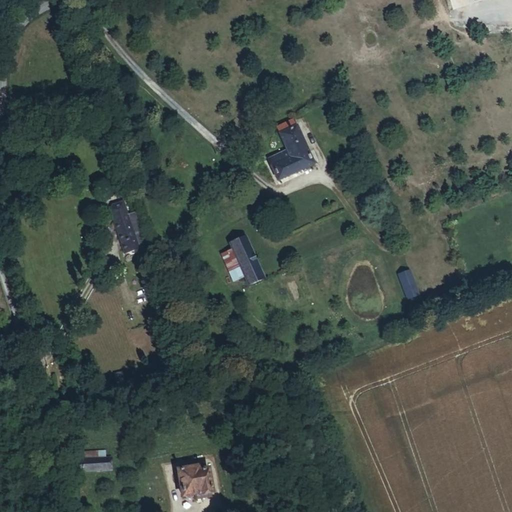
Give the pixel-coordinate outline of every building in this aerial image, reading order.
[(278,182),(311,168),(291,120),(269,129),(281,156),(270,161),(278,182)] [(112,217),(124,213),(121,204),(112,206),(113,209),(110,210),(112,217)] [(125,254),(135,250),(125,216),(124,213),(112,217),(125,254)] [(135,250),(143,248),(132,214),(125,216),(135,250)] [(248,266),(261,262),(248,217),(234,222),(236,231),(243,252),(247,263),(248,266)] [(236,254),(243,252),(236,231),(229,234),(236,254)] [(405,297),(507,259),(498,237),(398,275),(405,297)] [(53,402),(65,400),(62,385),(50,387),(53,402)] [(189,399),(200,396),(198,390),(188,392),(189,399)] [(67,472),(104,469),(103,453),(65,457),(67,472)] [(177,497),(209,492),(205,467),(173,472),(177,497)]
